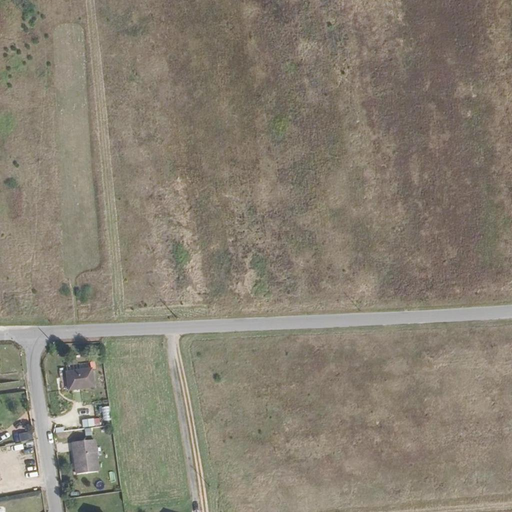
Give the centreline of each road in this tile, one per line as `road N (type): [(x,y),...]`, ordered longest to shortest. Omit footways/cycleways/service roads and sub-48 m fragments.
road 1 (tertiary): [(32,337),(511,309)]
road 2 (track): [(174,328),(203,511)]
road 3 (residential): [(56,511),(32,337)]
